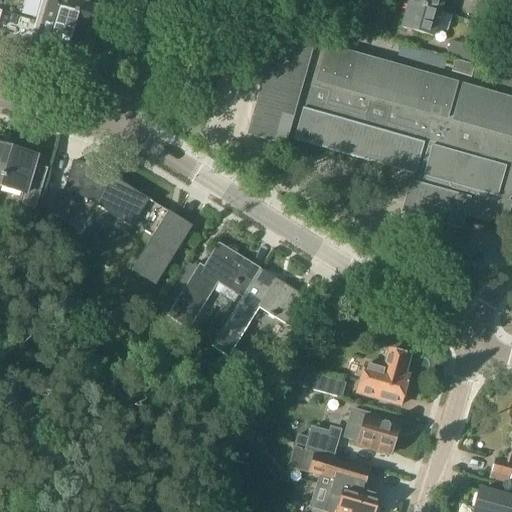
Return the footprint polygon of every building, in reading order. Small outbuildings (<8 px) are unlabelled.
[(41,0),(36,21),(84,35),(86,28),(92,29),(97,9),(64,0),(41,0)] [(408,0),(408,2),(439,11),(442,0),(408,0)] [(439,11),(408,2),(401,27),(432,36),(434,28),(447,31),(452,16),(439,12),(439,11)] [(478,9),(475,23),(482,25),(486,11),(478,9)] [(36,21),(27,51),(40,55),(41,52),(47,54),(46,55),(62,59),(62,58),(82,64),(87,44),(82,42),(84,35),(36,21)] [(409,181),(401,213),(461,230),(465,216),(489,223),(500,211),(498,211),(502,199),(509,201),(511,197),(511,99),(464,86),(462,93),(455,91),(457,84),(327,47),(326,50),(309,45),(312,35),(280,27),(250,134),(281,143),(284,134),(294,137),(294,140),(414,174),(412,182),(409,181)] [(451,41),(447,56),(471,63),(475,48),(451,41)] [(454,60),(451,72),(471,78),(474,66),(454,60)] [(0,185),(12,146),(0,142),(0,185)] [(28,151),(12,146),(0,185),(0,187),(25,194),(22,205),(36,210),(45,180),(32,176),(37,157),(27,155),(28,151)] [(135,221),(147,200),(96,169),(72,161),(62,194),(58,191),(51,215),(65,223),(73,197),(87,201),(130,228),(133,224),(135,221)] [(154,288),(155,286),(191,227),(147,200),(135,221),(133,224),(152,235),(149,240),(130,271),(129,272),(154,288)] [(242,298),(260,269),(218,243),(203,268),(199,266),(167,317),(188,330),(218,283),(241,297),(242,298)] [(241,297),(224,324),(210,346),(228,357),(241,335),(258,308),(291,328),(309,300),(260,269),(242,298),(241,297)] [(365,365),(357,394),(400,406),(408,377),(404,376),(409,356),(390,351),(384,370),(365,365)] [(296,384),(299,371),(279,366),(275,378),(296,384)] [(299,387),(342,399),(346,384),(303,372),(299,387)] [(238,392),(242,378),(227,374),(224,388),(238,392)] [(398,429),(378,423),(379,418),(352,410),(343,439),(357,443),(357,446),(390,456),(398,429)] [(228,442),(249,448),(254,434),(232,428),(228,442)] [(304,452),(333,459),(341,431),(330,428),(329,433),(311,428),(308,438),(305,449),(304,452)] [(333,459),(304,452),(302,461),(301,461),(299,470),(334,480),(324,511),(373,511),(378,497),(362,492),(368,470),(333,459)] [(511,475),(511,466),(495,462),(490,480),(509,485),(511,475)] [(220,493),(236,489),(232,476),(217,480),(220,493)] [(511,511),(511,497),(481,488),(473,511),(511,511)]
